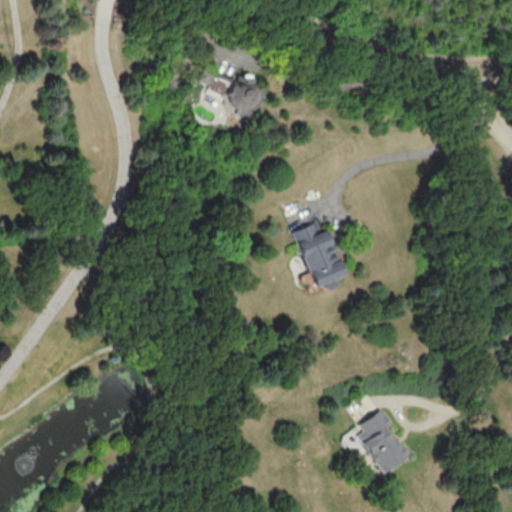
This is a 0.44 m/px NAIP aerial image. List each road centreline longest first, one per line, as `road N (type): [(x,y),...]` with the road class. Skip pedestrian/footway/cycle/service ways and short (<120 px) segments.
road 1 (residential): [(106,0),(108,77),(126,143),(117,210),(0,385)]
road 2 (residential): [(511,65),(410,62),(254,0)]
